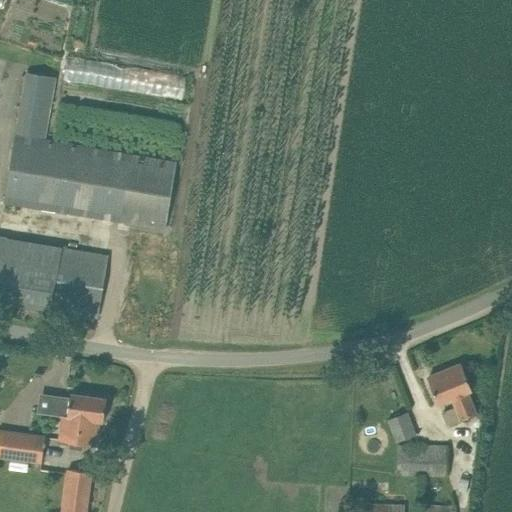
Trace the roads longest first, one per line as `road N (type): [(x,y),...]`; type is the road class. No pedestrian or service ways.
road 1 (unclassified): [(511,290),(429,326),(341,350),(147,363)]
road 2 (unclassified): [(113,511),(147,363)]
road 3 (unclassified): [(147,363),(0,331)]
